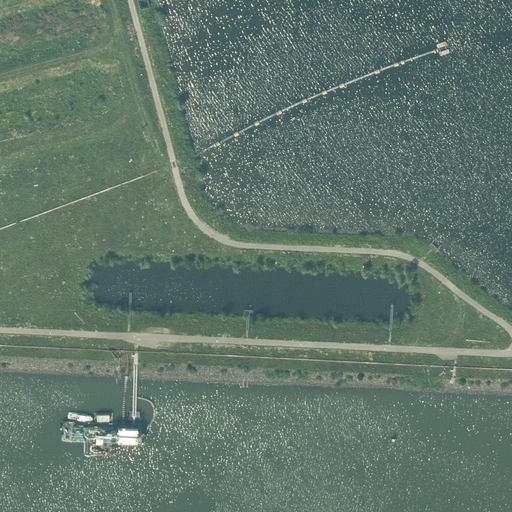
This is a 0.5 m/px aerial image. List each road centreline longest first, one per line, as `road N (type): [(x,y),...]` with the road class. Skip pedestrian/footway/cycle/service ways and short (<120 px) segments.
road 1 (track): [(0,151),(108,122),(135,102),(108,0)]
road 2 (track): [(0,80),(121,50)]
